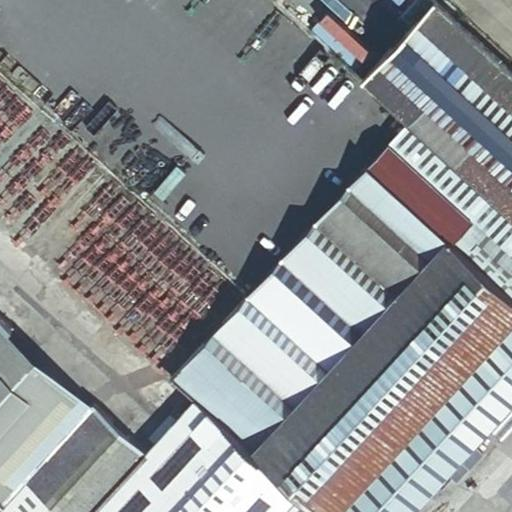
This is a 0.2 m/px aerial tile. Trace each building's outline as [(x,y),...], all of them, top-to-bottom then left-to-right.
[(511,73),(431,0),(411,0),(394,19),(403,29),(361,75),(511,214),(511,73)] [(511,222),(401,120),(384,139),(427,178),(511,255),(511,222)] [(384,139),(364,161),(407,200),(427,178),(384,139)] [(188,396),(316,511),(329,511),(511,314),(511,255),(427,178),(407,200),(364,161),(167,376),(188,396)] [(511,314),(329,511),(403,511),(511,395),(511,314)] [(82,511),(140,449),(0,322),(0,496),(18,477),(57,511),(82,511)] [(316,511),(188,396),(140,449),(82,511),(57,511),(18,477),(0,496),(0,511),(316,511)]
